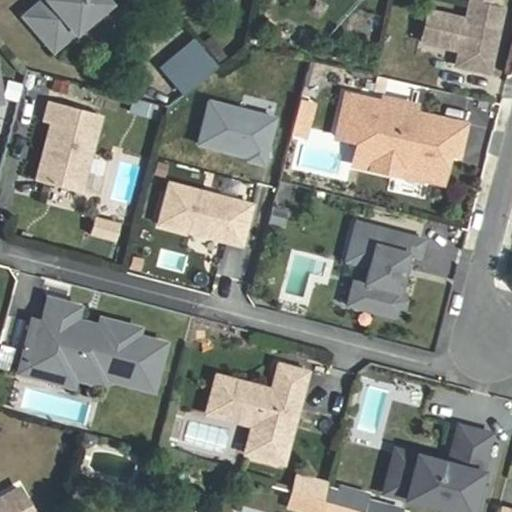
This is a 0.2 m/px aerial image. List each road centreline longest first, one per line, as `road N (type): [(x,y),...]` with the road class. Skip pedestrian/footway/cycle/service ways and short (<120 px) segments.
road 1 (residential): [(489,380),(0,249)]
road 2 (residential): [(489,380),(500,341),(485,285),(511,173)]
